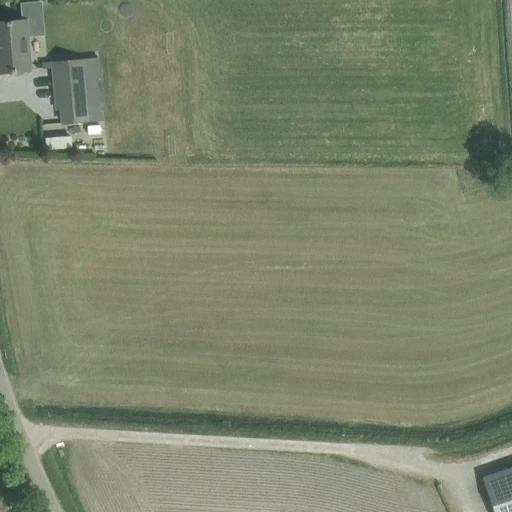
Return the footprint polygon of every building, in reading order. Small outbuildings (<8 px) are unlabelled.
[(26,26),(41,25),(41,12),(26,13),(26,26)] [(25,20),(13,21),(0,22),(0,73),(30,71),(25,20)] [(59,109),(66,109),(68,122),(88,120),(87,107),(82,60),(54,63),(59,109)] [(70,136),(46,138),(47,150),(71,148),(70,136)] [(511,511),(511,469),(483,479),(490,498),(494,511),(511,511)]
